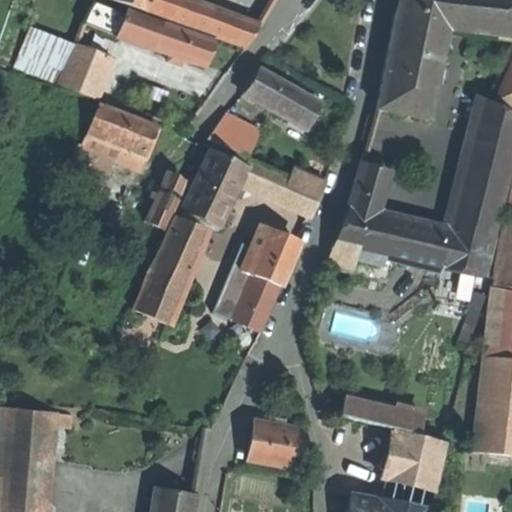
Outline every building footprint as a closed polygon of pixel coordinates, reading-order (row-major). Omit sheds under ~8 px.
[(110,0),(148,13),(153,0),(110,0)] [(257,27),(184,0),(153,0),(148,13),(243,48),(257,27)] [(396,0),(395,10),(449,20),(452,0),(396,0)] [(511,0),(452,0),(449,20),(447,30),(493,37),(511,39),(511,0)] [(83,25),(120,38),(127,18),(126,17),(90,4),(83,25)] [(429,120),(447,30),(449,20),(395,10),(385,58),(375,109),(429,120)] [(120,38),(151,49),(161,24),(128,12),(126,17),(127,18),(120,38)] [(151,49),(204,68),(208,56),(213,43),(161,24),(151,49)] [(14,70),(59,86),(66,67),(72,50),(27,33),(14,70)] [(489,104),(511,44),(511,39),(493,37),(478,97),(489,104)] [(72,50),(66,67),(102,80),(110,59),(73,45),(72,50)] [(511,60),(497,96),(511,108),(511,60)] [(59,86),(95,100),(102,80),(66,67),(59,86)] [(248,85),(242,97),(304,130),(318,104),(256,71),(248,85)] [(511,160),(511,116),(489,104),(478,97),(444,230),(434,266),(436,267),(483,277),(511,160)] [(155,129),(95,106),(83,139),(102,146),(115,150),(143,161),(149,143),(155,129)] [(259,132),(224,116),(206,140),(245,158),(247,159),(259,132)] [(99,155),(102,146),(83,139),(80,148),(99,155)] [(107,158),(99,155),(80,148),(77,147),(65,178),(95,190),(107,158)] [(140,169),(143,161),(115,150),(112,158),(140,169)] [(181,212),(216,228),(235,185),(243,167),(241,167),(207,152),(181,212)] [(245,158),(241,167),(243,167),(235,185),(308,217),(320,191),(287,176),(247,159),(245,158)] [(360,163),(348,205),(372,212),(384,170),(360,163)] [(292,166),(287,176),(320,191),(324,181),(292,166)] [(146,223),(161,229),(181,181),(167,174),(146,223)] [(435,271),(436,267),(434,266),(444,230),(372,212),(348,205),(339,226),(331,246),(356,252),(382,258),(435,271)] [(129,308),(164,324),(205,231),(170,215),(129,308)] [(143,233),(86,218),(77,254),(134,268),(139,249),(143,233)] [(492,285),(511,288),(511,221),(504,220),(492,285)] [(156,239),(161,229),(146,223),(143,233),(139,249),(146,251),(150,237),(156,239)] [(246,256),(255,260),(257,253),(287,266),(297,244),(268,232),(266,235),(257,231),(246,256)] [(351,269),(354,259),(356,252),(331,246),(325,261),(351,269)] [(380,265),(382,258),(356,252),(354,259),(380,265)] [(287,266),(257,253),(255,260),(232,314),(232,321),(260,332),(275,296),(287,266)] [(483,356),(511,359),(511,290),(489,287),(480,355),(483,356)] [(511,455),(511,359),(483,356),(471,451),(511,455)] [(281,412),(300,414),(295,396),(283,394),(281,412)] [(419,414),(342,396),(337,414),(415,433),(419,414)] [(0,511),(45,511),(53,412),(3,408),(0,444),(0,511)] [(301,431),(253,423),(250,443),(247,459),(295,467),(301,431)] [(443,442),(392,429),(379,479),(431,492),(443,442)] [(155,488),(151,511),(189,511),(192,494),(155,488)] [(413,511),(414,509),(348,496),(344,511),(413,511)]
